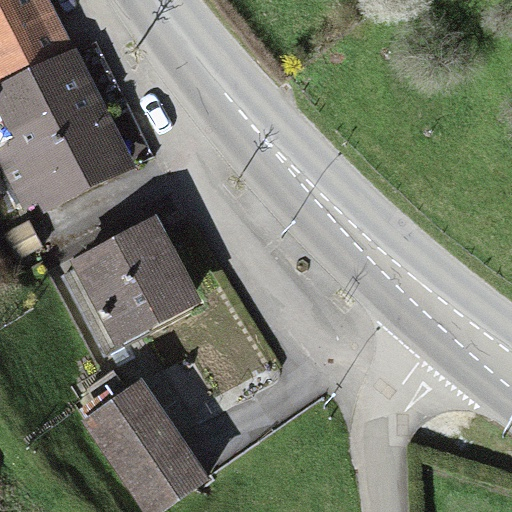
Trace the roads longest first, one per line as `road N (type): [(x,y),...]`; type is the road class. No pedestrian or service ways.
road 1 (primary): [(155,0),(308,186),(511,367)]
road 2 (track): [(447,317),(386,405),(386,511)]
